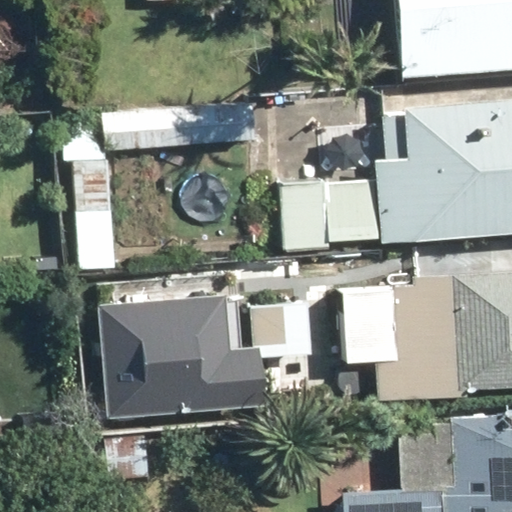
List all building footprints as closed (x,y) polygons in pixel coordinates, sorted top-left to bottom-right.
[(511,0),(384,0),(388,68),(511,59),(511,0)] [(266,181),(270,242),(511,226),(511,92),(394,100),(398,152),(361,155),(364,197),(312,200),(310,178),(266,181)] [(64,158),(70,264),(110,262),(103,144),(248,137),(246,97),(93,105),(93,111),(53,114),(56,158),(64,158)] [(374,348),(377,395),(471,390),(470,379),(511,376),(511,261),(389,268),(393,347),(374,348)] [(100,311),(104,415),(262,409),(260,349),(222,351),(221,307),(100,311)] [(432,477),(433,511),(511,511),(511,406),(441,410),(444,476),(432,477)]
